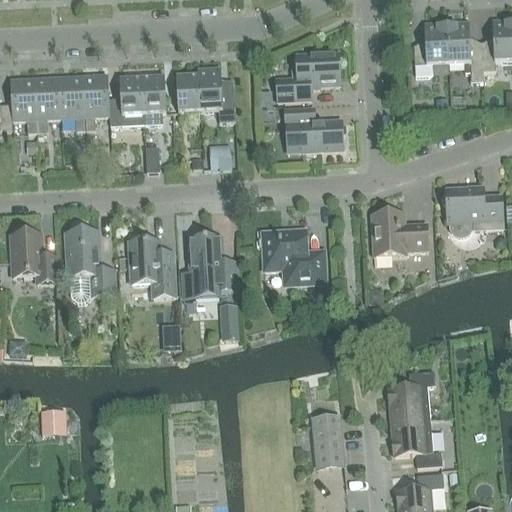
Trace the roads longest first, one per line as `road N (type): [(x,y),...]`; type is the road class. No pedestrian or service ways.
road 1 (residential): [(376,181),(0,200)]
road 2 (residential): [(0,41),(247,28),(323,0)]
road 3 (residential): [(376,181),(367,0)]
road 4 (residential): [(376,181),(511,138)]
